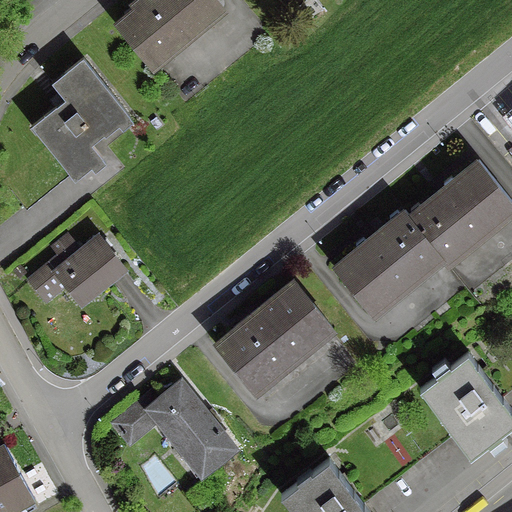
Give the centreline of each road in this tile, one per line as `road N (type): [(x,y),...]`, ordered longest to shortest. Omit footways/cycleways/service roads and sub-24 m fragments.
road 1 (residential): [(511,68),(60,432)]
road 2 (residential): [(88,0),(0,100)]
road 3 (residential): [(0,318),(60,432)]
